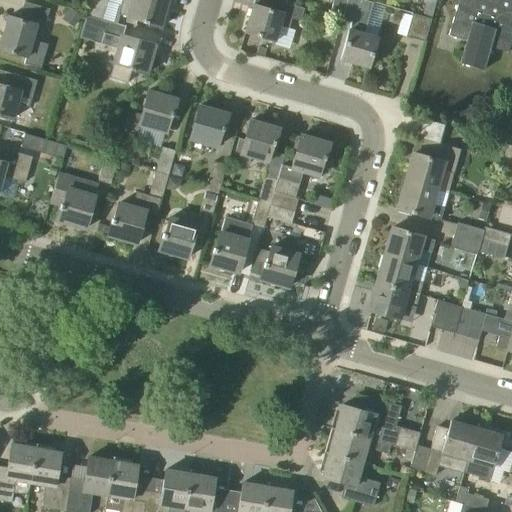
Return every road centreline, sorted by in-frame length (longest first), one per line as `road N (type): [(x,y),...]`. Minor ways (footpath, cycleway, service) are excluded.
road 1 (residential): [(321,340),(371,141),(368,125),(353,111),(215,70),(200,38),(210,0)]
road 2 (residential): [(321,340),(295,443),(271,458),(35,418),(6,398)]
road 3 (residential): [(321,340),(54,260)]
road 4 (residential): [(511,396),(321,340)]
road 5 (residential): [(6,398),(27,380),(54,260)]
